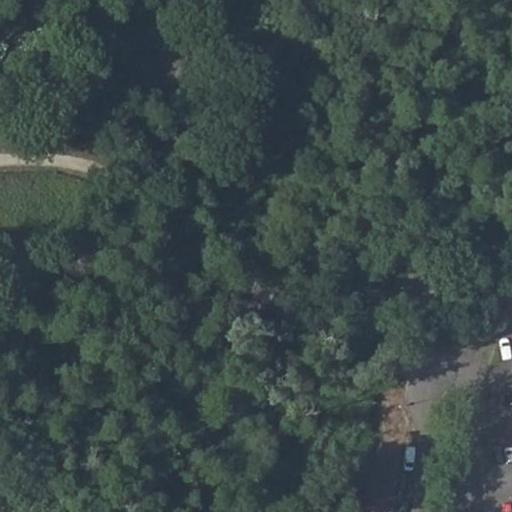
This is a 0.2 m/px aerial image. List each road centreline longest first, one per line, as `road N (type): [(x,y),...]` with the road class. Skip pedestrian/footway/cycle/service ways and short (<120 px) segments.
road 1 (residential): [(463,377),(457,365),(444,364),(430,375),(411,511)]
road 2 (residential): [(447,511),(468,387),(463,377)]
